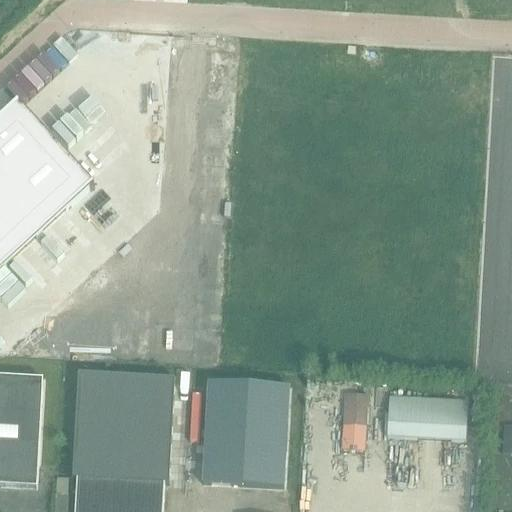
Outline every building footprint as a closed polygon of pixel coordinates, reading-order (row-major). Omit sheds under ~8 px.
[(289,100),(279,281),(379,287),(384,207),(385,208),(386,188),(415,189),(416,170),(426,171),(430,109),(289,100)] [(0,274),(93,189),(19,109),(0,126),(0,274)] [(77,482),(74,511),(162,511),(164,487),(169,487),(175,382),(78,377),(72,482),(77,482)] [(0,381),(0,488),(38,490),(44,383),(0,381)] [(384,415),(386,385),(364,384),(362,414),(384,415)] [(209,385),(203,486),(285,491),(291,390),(209,385)] [(489,432),(491,391),(409,388),(408,428),(489,432)] [(393,433),(395,457),(405,456),(404,432),(393,433)] [(291,472),(290,483),(307,484),(308,473),(291,472)] [(57,481),(56,496),(68,497),(69,481),(57,481)] [(359,511),(361,491),(321,488),(319,508),(318,511),(359,511)] [(236,511),(236,496),(208,497),(208,511),(236,511)]
